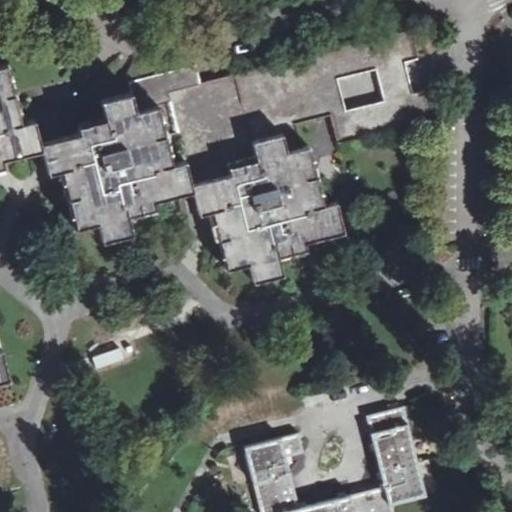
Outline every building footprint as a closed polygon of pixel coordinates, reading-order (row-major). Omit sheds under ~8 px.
[(42,144),(43,150),(49,173),(62,169),(72,167),(87,225),(99,222),(104,241),(132,233),(127,215),(126,208),(153,201),(194,190),(200,214),(213,211),(222,208),(237,267),(250,264),(254,282),(283,274),(278,256),(276,249),(304,242),(344,232),(337,203),(324,206),(314,209),(299,150),(302,149),(297,126),(332,117),(339,144),(434,119),(411,31),(202,85),(177,91),(172,72),(130,83),(133,93),(102,101),(107,119),(108,126),(80,134),(69,137),(42,144)] [(0,67),(0,74),(14,126),(23,124),(7,65),(0,67)] [(197,66),(172,72),(177,91),(202,85),(197,66)] [(0,160),(3,160),(43,150),(42,144),(40,135),(36,120),(23,124),(14,126),(0,74),(0,160)] [(108,126),(107,119),(79,127),(80,134),(108,126)] [(314,209),(324,206),(309,147),(302,149),(299,150),(314,209)] [(72,167),(62,169),(77,228),(87,225),(72,167)] [(126,208),(127,215),(155,208),(153,201),(126,208)] [(222,208),(213,211),(216,224),(228,269),(237,267),(222,208)] [(276,249),(278,256),(306,250),(304,242),(276,249)] [(0,380),(10,378),(2,350),(0,350),(0,380)] [(286,455),(303,451),(299,435),(246,448),(262,511),(391,511),(389,503),(425,495),(403,409),(368,418),(385,489),(300,509),(286,455)]
